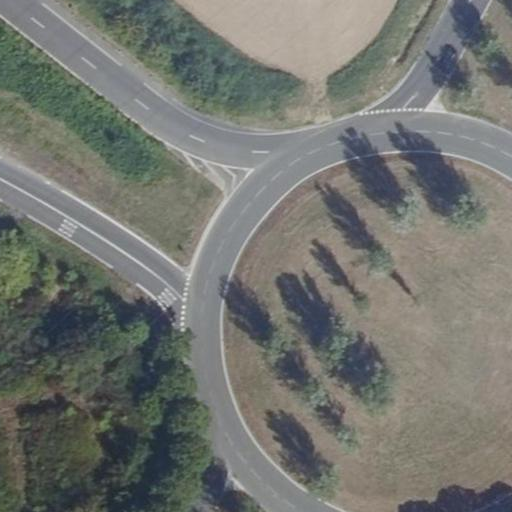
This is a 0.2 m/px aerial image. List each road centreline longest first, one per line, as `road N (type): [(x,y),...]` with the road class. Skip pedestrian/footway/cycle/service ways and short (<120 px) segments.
road 1 (trunk): [(312,152),(242,151),(191,136),(11,0)]
road 2 (trunk): [(0,188),(161,290),(200,350)]
road 3 (secondary): [(312,152),(268,183),(233,223),(203,297),(200,350)]
road 4 (secondary): [(470,0),(433,68),(378,131)]
road 5 (secondary): [(511,156),(436,131),(378,131)]
road 6 (secondary): [(217,422),(252,477),(294,511)]
